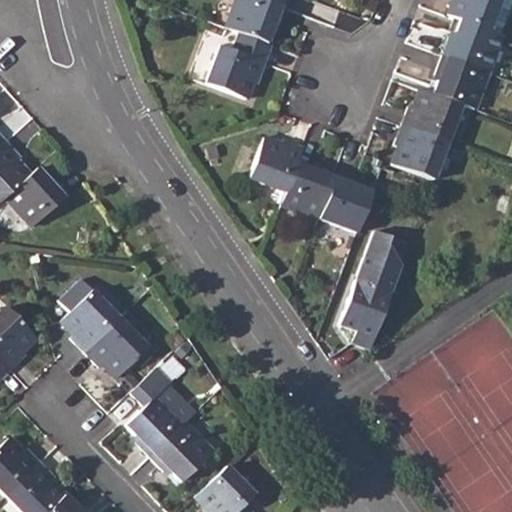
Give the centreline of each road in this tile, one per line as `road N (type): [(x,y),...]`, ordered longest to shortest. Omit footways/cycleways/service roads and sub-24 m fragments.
road 1 (tertiary): [(375,493),(135,145),(91,54),(76,0)]
road 2 (residential): [(64,408),(79,449),(140,511)]
